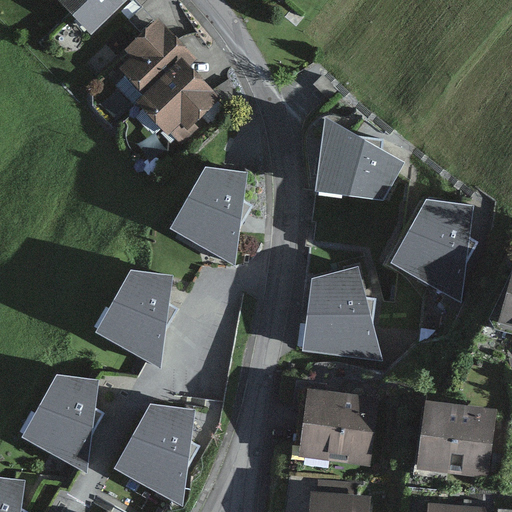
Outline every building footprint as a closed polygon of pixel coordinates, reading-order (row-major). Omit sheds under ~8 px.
[(67,0),(95,27),(121,0),(67,0)] [(149,96),(183,63),(190,57),(157,22),(129,49),(135,56),(122,68),(149,96)] [(186,124),(215,97),(183,63),(149,96),(143,101),(172,132),(183,121),(186,124)] [(319,193),(381,199),(398,166),(328,128),(319,193)] [(245,176),(206,172),(174,229),(233,263),(245,176)] [(459,297),(471,211),(428,206),(395,264),(459,297)] [(511,312),(511,262),(509,262),(498,309),(511,312)] [(306,350),(377,357),(356,273),(315,282),(306,350)] [(169,280),(133,276),(102,334),(157,364),(169,280)] [(95,383),(57,380),(25,438),(84,469),(95,383)] [(367,463),(373,403),(310,396),(304,457),(367,463)] [(421,460),(499,465),(503,403),(426,397),(421,460)] [(192,414),(152,409),(118,470),(180,502),(192,414)] [(18,511),(22,484),(0,482),(0,511),(18,511)] [(365,511),(366,503),(315,498),(313,511),(365,511)] [(495,511),(496,502),(431,500),(430,511),(495,511)]
